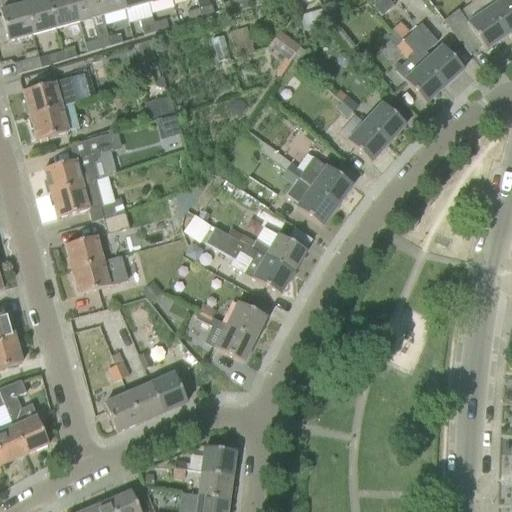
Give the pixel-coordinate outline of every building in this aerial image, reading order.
[(45,0),(23,6),(32,38),(55,31),(46,0),(45,0)] [(46,0),(55,31),(79,25),(71,0),(46,0)] [(71,0),(79,25),(102,19),(96,0),(71,0)] [(96,0),(102,19),(125,13),(121,0),(96,0)] [(121,0),(125,13),(148,6),(146,0),(121,0)] [(245,0),(223,6),(226,16),(249,10),(246,0),(245,0)] [(394,9),(386,0),(381,0),(372,7),(381,18),(394,9)] [(506,38),(511,33),(511,1),(511,0),(498,0),(501,4),(489,12),(506,38)] [(339,18),(334,3),(322,8),(327,23),(339,18)] [(0,12),(0,13),(8,44),(32,38),(23,6),(0,12)] [(199,10),(201,19),(214,15),(212,7),(199,10)] [(201,19),(199,10),(187,14),(190,23),(201,19)] [(326,26),(321,11),(298,19),(303,33),(326,26)] [(459,14),(460,13),(460,12),(459,11),(443,24),(470,57),(483,48),(485,52),(506,38),(489,12),(468,26),(459,14)] [(166,21),(153,25),(156,34),(168,30),(166,21)] [(156,34),(153,25),(142,28),(144,37),(156,34)] [(349,53),(355,49),(336,25),(331,30),(349,53)] [(394,35),(401,42),(409,34),(400,25),(392,32),(394,34),(394,35)] [(444,90),(463,72),(441,49),(429,60),(425,55),(435,45),(419,27),(402,44),(444,90)] [(254,55),(246,29),(229,34),(236,60),(254,55)] [(403,84),(425,107),(444,90),(402,44),(401,42),(394,35),(388,40),(389,42),(399,52),(407,62),(394,74),(403,84)] [(107,39),(110,48),(122,45),(120,36),(107,39)] [(293,60),(299,50),(280,36),(270,49),(289,63),(292,59),(293,60)] [(110,48),(107,39),(96,42),(98,52),(110,48)] [(152,54),(148,43),(136,47),(139,58),(152,54)] [(74,50),(62,54),(64,63),(76,59),(74,50)] [(25,63),(14,65),(17,76),(40,70),(38,61),(38,60),(36,52),(23,56),(25,63)] [(40,70),(64,63),(62,54),(38,60),(38,61),(40,70)] [(26,117),(28,116),(29,118),(72,106),(76,105),(70,81),(22,94),(26,107),(24,107),(26,117)] [(341,105),(352,115),(358,108),(348,99),(347,99),(340,92),(335,97),(342,104),(341,105)] [(155,122),(174,117),(170,100),(145,106),(149,124),(155,122)] [(347,121),(352,115),(341,105),(336,111),(347,121)] [(36,143),(67,135),(79,132),(72,106),(29,118),(29,121),(28,122),(30,131),(32,131),(36,143)] [(387,147),(404,128),(381,106),(363,125),(387,147)] [(363,125),(346,143),(370,165),(387,147),(363,125)] [(275,155),(255,140),(246,133),(241,139),(251,146),(271,161),(275,155)] [(69,149),(73,163),(43,171),(50,195),(83,186),(98,182),(95,166),(97,165),(101,158),(100,157),(107,155),(103,139),(69,149)] [(291,166),(290,166),(286,172),(336,209),(351,188),(313,160),(303,174),(292,165),(291,166)] [(296,211),(321,229),(336,209),(286,172),(285,172),(281,179),(294,188),(286,197),(299,207),(296,211)] [(57,221),(88,212),(92,224),(102,222),(102,221),(124,215),(124,214),(122,207),(121,201),(113,203),(107,180),(98,182),(83,186),(50,195),(57,221)] [(196,189),(174,197),(180,222),(201,193),(196,189)] [(135,204),(122,207),(124,214),(137,211),(135,204)] [(202,213),(197,220),(204,224),(209,218),(202,213)] [(128,231),(124,215),(102,221),(102,222),(106,237),(128,231)] [(263,230),(256,242),(255,244),(236,232),(231,240),(292,275),(312,241),(293,231),(286,242),(278,238),(263,230)] [(230,269),(279,297),(292,275),(231,240),(214,231),(205,246),(235,262),(230,269)] [(64,248),(67,261),(66,261),(68,270),(70,270),(71,272),(103,263),(96,239),(64,248)] [(120,258),(103,263),(71,272),(71,275),(69,275),(72,285),(74,284),(77,297),(127,284),(120,258)] [(140,295),(150,305),(162,294),(152,284),(140,295)] [(254,342),(265,320),(238,306),(226,328),(254,342)] [(203,307),(199,315),(212,321),(215,314),(203,307)] [(208,329),(212,321),(199,315),(195,323),(208,329)] [(11,328),(8,316),(0,318),(0,343),(14,340),(13,337),(15,337),(13,327),(11,328)] [(214,327),(205,345),(215,350),(214,351),(243,365),(254,342),(226,328),(224,332),(214,327)] [(0,343),(0,371),(21,365),(18,353),(20,353),(17,343),(15,344),(14,340),(0,343)] [(115,368),(120,381),(128,378),(119,355),(111,358),(115,368)] [(143,372),(152,368),(147,355),(138,359),(143,372)] [(115,368),(107,372),(113,385),(120,381),(115,368)] [(163,415),(186,405),(173,376),(150,386),(163,415)] [(20,383),(0,392),(0,399),(3,408),(4,408),(13,429),(25,457),(48,448),(31,408),(20,412),(14,399),(25,395),(20,383)] [(163,415),(150,386),(127,396),(139,425),(163,415)] [(127,396),(104,406),(116,435),(139,425),(127,396)] [(0,461),(2,467),(25,457),(13,429),(0,434),(0,461)] [(231,478),(234,455),(235,454),(204,450),(201,474),(231,478)] [(186,464),(174,463),(173,471),(185,472),(186,464)] [(172,479),(184,480),(185,472),(173,471),(172,479)] [(231,478),(201,474),(200,482),(197,498),(228,502),(231,478)] [(153,489),(153,477),(144,477),(144,489),(153,489)] [(137,511),(130,494),(109,503),(112,511),(137,511)] [(197,498),(195,511),(181,511),(180,511),(180,510),(169,508),(168,511),(226,511),(228,502),(197,498)] [(112,511),(109,503),(88,511),(112,511)]
